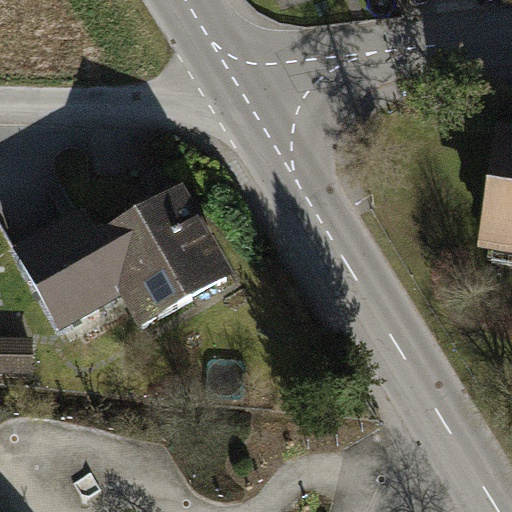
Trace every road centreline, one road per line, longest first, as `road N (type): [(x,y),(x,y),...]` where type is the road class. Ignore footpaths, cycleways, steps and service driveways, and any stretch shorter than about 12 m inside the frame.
road 1 (tertiary): [(241,86),(494,511)]
road 2 (residential): [(241,86),(511,53)]
